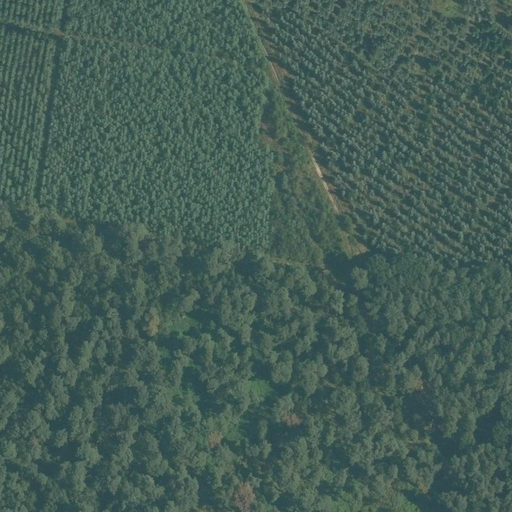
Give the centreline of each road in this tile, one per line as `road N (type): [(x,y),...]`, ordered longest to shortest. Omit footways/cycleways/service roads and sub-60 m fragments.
road 1 (track): [(228,0),(328,263),(511,273)]
road 2 (track): [(328,263),(0,247)]
road 3 (track): [(328,263),(433,511)]
